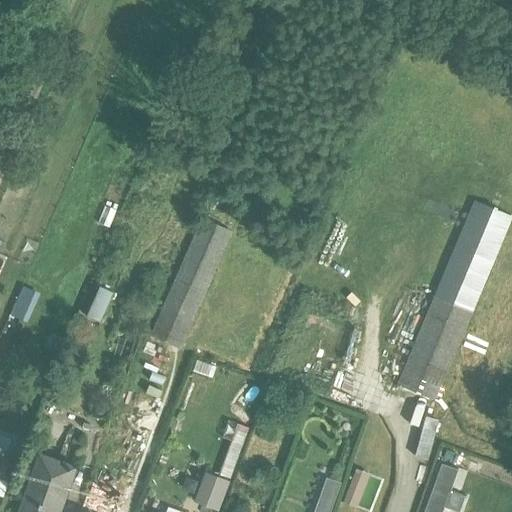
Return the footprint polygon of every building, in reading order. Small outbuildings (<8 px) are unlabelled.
[(436,402),(511,218),(511,216),(474,201),(397,385),(436,402)] [(202,218),(150,335),(181,349),(232,232),(231,231),(235,222),(213,213),(210,221),(202,218)] [(100,322),(113,293),(97,286),(84,315),(100,322)] [(51,312),(40,333),(61,343),(72,322),(51,312)] [(253,352),(245,348),(244,351),(234,346),(230,360),(248,366),(253,352)] [(32,361),(49,367),(52,357),(35,351),(32,361)] [(193,372),(212,379),(216,367),(197,360),(193,372)] [(15,387),(32,394),(37,383),(20,376),(15,387)] [(246,377),(237,403),(250,408),(249,411),(255,413),(264,384),(246,377)] [(192,400),(198,382),(190,379),(183,397),(192,400)] [(172,445),(188,402),(181,399),(164,442),(172,445)] [(417,453),(433,457),(445,416),(430,411),(417,453)] [(237,423),(218,475),(230,479),(249,427),(237,423)] [(0,434),(0,494),(5,481),(0,479),(0,475),(8,451),(7,451),(11,439),(0,434)] [(59,511),(76,467),(40,454),(19,511),(59,511)] [(445,511),(461,470),(442,463),(423,511),(445,511)] [(347,501),(374,510),(386,474),(359,465),(347,501)] [(219,511),(229,483),(204,474),(194,502),(219,511)] [(94,475),(79,511),(108,511),(116,489),(113,488),(115,483),(94,475)] [(326,478),(313,511),(330,511),(341,484),(326,478)]
